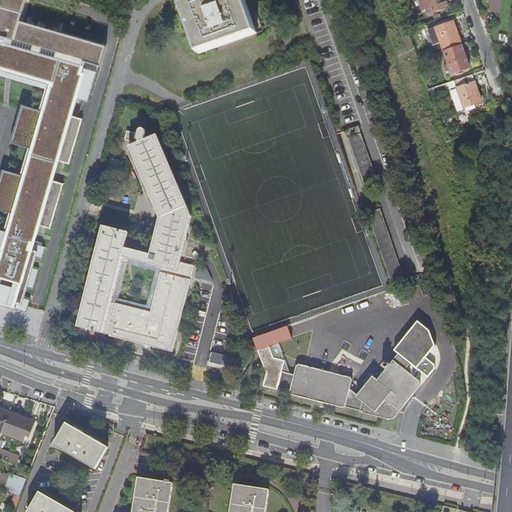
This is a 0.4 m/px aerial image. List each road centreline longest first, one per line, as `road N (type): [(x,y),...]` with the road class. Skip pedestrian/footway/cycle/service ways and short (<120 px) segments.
road 1 (secondary): [(0,346),(401,456)]
road 2 (residential): [(0,372),(330,462),(370,465),(401,456)]
